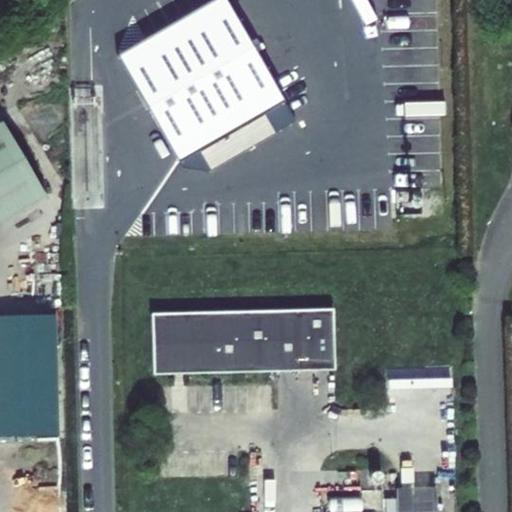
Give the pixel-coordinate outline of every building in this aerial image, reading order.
[(226,0),(206,0),(116,53),(178,160),(283,99),(226,0)] [(0,224),(46,197),(2,124),(0,125),(0,224)] [(332,309),(151,313),(152,375),(333,370),(332,309)] [(0,433),(58,432),(55,315),(0,316),(0,433)] [(413,489),(396,489),(396,511),(437,511),(437,488),(413,489)]
